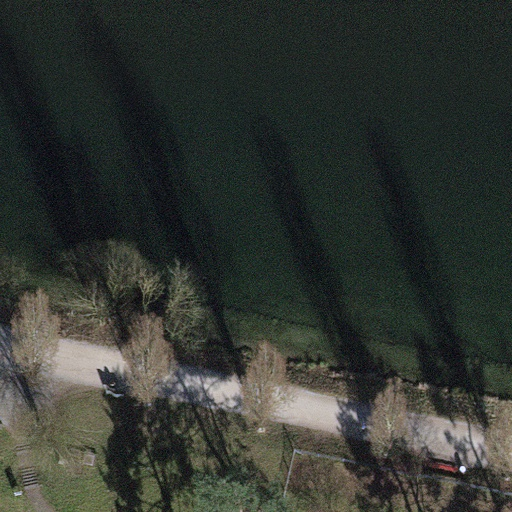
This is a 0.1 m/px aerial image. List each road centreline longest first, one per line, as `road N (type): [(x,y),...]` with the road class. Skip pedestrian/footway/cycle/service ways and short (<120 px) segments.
road 1 (track): [(0,345),(511,452)]
road 2 (track): [(25,414),(478,511)]
